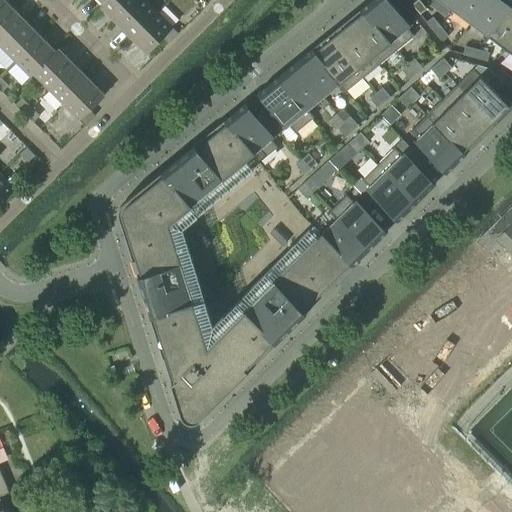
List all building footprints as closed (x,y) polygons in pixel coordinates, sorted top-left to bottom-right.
[(0,0),(0,14),(10,5),(4,0),(0,0)] [(139,0),(106,0),(103,3),(100,6),(117,22),(139,0)] [(158,13),(157,11),(145,0),(139,0),(117,22),(132,38),(158,13)] [(376,0),(364,10),(396,50),(414,35),(385,0),(376,0)] [(426,9),(419,0),(416,0),(411,4),(419,14),(426,9)] [(439,0),(452,9),(459,0),(439,0)] [(470,22),(485,0),(459,0),(452,9),(470,22)] [(511,1),(510,0),(485,0),(470,22),(487,35),(511,1)] [(505,48),(511,37),(511,1),(487,35),(505,48)] [(0,45),(25,21),(10,5),(0,14),(0,45)] [(380,63),(396,50),(364,10),(347,23),(380,63)] [(168,43),(178,33),(158,13),(132,38),(147,53),(162,38),(168,43)] [(434,31),(440,26),(432,17),(426,22),(434,31)] [(41,36),(40,35),(25,21),(0,45),(0,46),(15,61),(41,36)] [(330,37),(363,77),(380,63),(347,24),(330,37)] [(440,26),(434,31),(442,41),(448,36),(440,26)] [(33,74),(55,50),(41,36),(15,61),(30,77),(33,74)] [(345,92),(346,91),(363,77),(330,37),(314,51),(340,83),(339,84),(345,92)] [(474,57),(477,49),(465,46),(462,54),(474,57)] [(48,89),(74,64),(58,48),(55,51),(55,50),(33,74),(48,89)] [(487,61),(489,52),(477,49),(474,57),(487,61)] [(323,97),(339,84),(340,83),(314,51),(297,65),(323,97)] [(408,64),(416,73),(422,68),(414,58),(408,64)] [(437,63),(445,72),(451,67),(443,58),(437,63)] [(439,78),(445,72),(437,63),(431,69),(439,78)] [(89,79),(74,64),(48,89),(63,104),(89,79)] [(410,79),(416,73),(408,64),(401,70),(410,79)] [(489,66),(488,66),(488,67),(478,64),(457,84),(494,121),(510,105),(495,90),(503,82),(494,73),(489,67),(490,66),(489,66)] [(307,110),(308,109),(323,97),(297,65),(280,78),(307,110)] [(503,82),(504,83),(510,77),(501,68),(496,73),(495,72),(494,73),(503,82)] [(0,90),(2,92),(9,85),(0,76),(0,90)] [(314,117),(308,109),(307,110),(280,78),(263,92),(295,132),(314,117)] [(85,126),(95,115),(89,110),(105,95),(89,79),(63,104),(85,126)] [(478,136),(494,121),(457,84),(442,100),(478,136)] [(376,93),(384,102),(391,96),(382,87),(376,93)] [(405,92),(412,101),(418,95),(411,87),(405,92)] [(406,107),(412,101),(405,92),(398,98),(406,107)] [(378,108),(384,102),(376,93),(369,99),(378,108)] [(24,113),(31,106),(22,97),(15,104),(24,113)] [(463,151),(478,136),(442,100),(426,115),(463,151)] [(24,113),(33,122),(40,115),(31,106),(24,113)] [(226,122),(253,154),(259,162),(278,146),(245,107),(226,122)] [(446,167),(463,151),(426,115),(410,131),(446,167)] [(343,121),(352,131),(358,125),(349,116),(343,121)] [(346,137),(352,131),(343,121),(337,127),(346,137)] [(198,413),(322,291),(342,270),(350,263),(321,233),(207,345),(204,331),(169,222),(253,154),(226,122),(126,204),(125,205),(124,206),(123,208),(123,209),(122,211),(122,213),(123,214),(185,410),(186,412),(187,413),(188,414),(189,414),(190,415),(192,415),(193,415),(194,415),(196,415),(197,414),(198,413)] [(354,138),(362,147),(368,142),(360,132),(354,138)] [(356,153),(362,147),(354,138),(348,144),(356,153)] [(414,199),(431,183),(394,147),(378,163),(414,199)] [(302,159),(310,168),(317,162),(309,153),(302,159)] [(304,174),(310,168),(302,159),(295,165),(304,174)] [(398,215),(414,199),(378,163),(362,179),(398,215)] [(0,173),(0,204),(24,180),(18,173),(8,182),(0,173)] [(303,183),(312,192),(318,186),(309,177),(303,183)] [(306,198),(312,192),(303,183),(297,189),(306,198)] [(337,217),(366,246),(383,230),(346,194),(329,211),(336,218),(337,217)] [(511,204),(476,240),(496,260),(507,250),(511,255),(511,204)] [(321,233),(350,262),(366,246),(337,217),(336,218),(321,233)] [(269,233),(282,246),(287,241),(275,228),(269,233)] [(193,234),(206,247),(211,242),(198,229),(193,234)] [(392,394),(401,385),(406,380),(385,358),(372,371),(385,386),(392,394)] [(0,495),(9,492),(0,469),(0,511),(6,511),(0,497),(0,495)]
